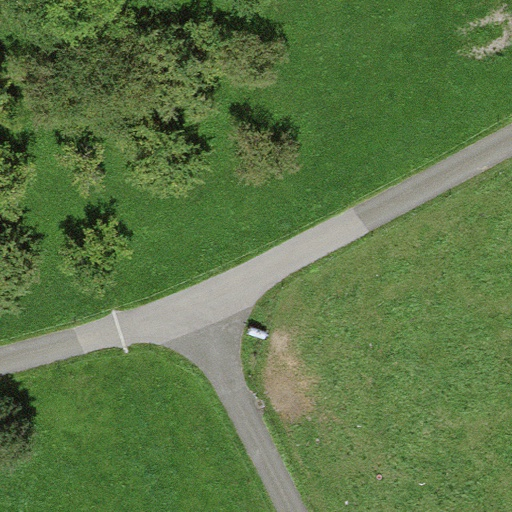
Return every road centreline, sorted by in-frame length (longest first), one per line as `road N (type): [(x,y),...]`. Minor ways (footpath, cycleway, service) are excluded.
road 1 (track): [(0,367),(199,320),(511,148)]
road 2 (track): [(199,320),(295,511)]
